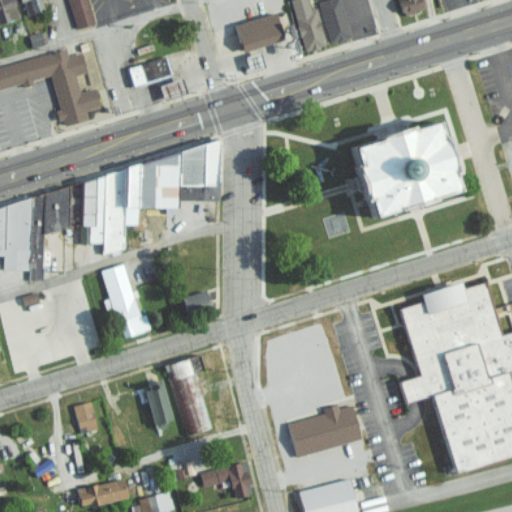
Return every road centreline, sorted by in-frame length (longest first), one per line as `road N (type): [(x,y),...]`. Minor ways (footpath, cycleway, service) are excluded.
road 1 (primary): [(0,175),(511,16)]
road 2 (residential): [(0,399),(511,245)]
road 3 (residential): [(279,511),(242,363),(238,136),(226,104)]
road 4 (residential): [(511,241),(447,36)]
